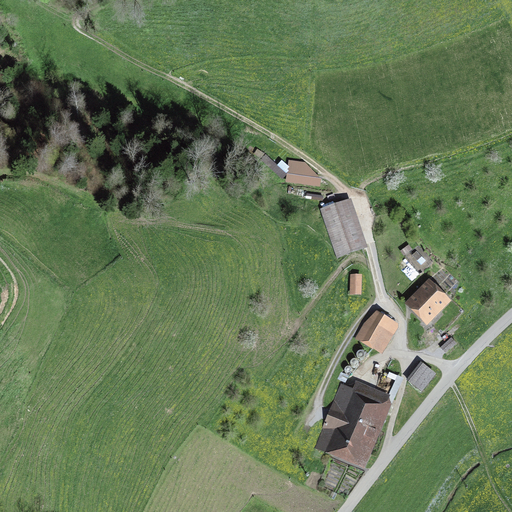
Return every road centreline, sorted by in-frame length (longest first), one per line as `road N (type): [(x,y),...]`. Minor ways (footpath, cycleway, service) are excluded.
road 1 (tertiary): [(511,314),(448,378),(343,511)]
road 2 (track): [(448,378),(511,509)]
road 3 (unknown): [(372,262),(402,340),(448,378)]
